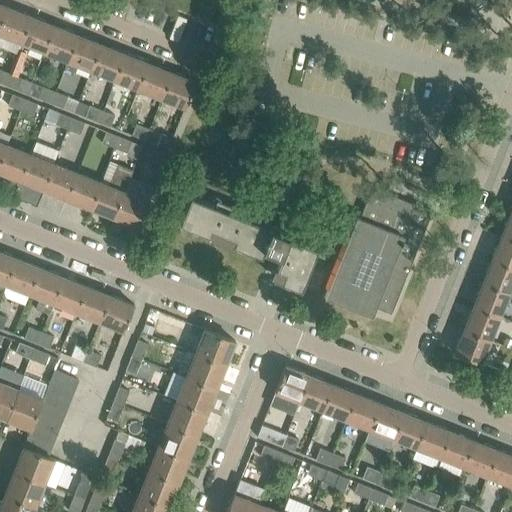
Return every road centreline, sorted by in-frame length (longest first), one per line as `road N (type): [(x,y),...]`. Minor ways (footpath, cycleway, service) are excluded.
road 1 (residential): [(511,93),(401,381)]
road 2 (residential): [(281,333),(0,221)]
road 3 (residential): [(211,511),(281,333)]
road 4 (residential): [(205,64),(42,0)]
road 5 (residential): [(401,381),(281,333)]
